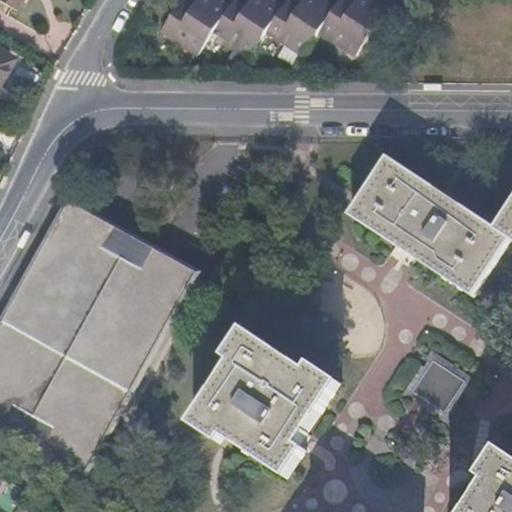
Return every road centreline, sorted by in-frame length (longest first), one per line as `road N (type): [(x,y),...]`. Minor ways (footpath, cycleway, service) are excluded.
road 1 (residential): [(511,111),(115,108),(75,119)]
road 2 (residential): [(75,119),(45,154),(0,236)]
road 3 (residential): [(75,119),(93,42),(118,0)]
